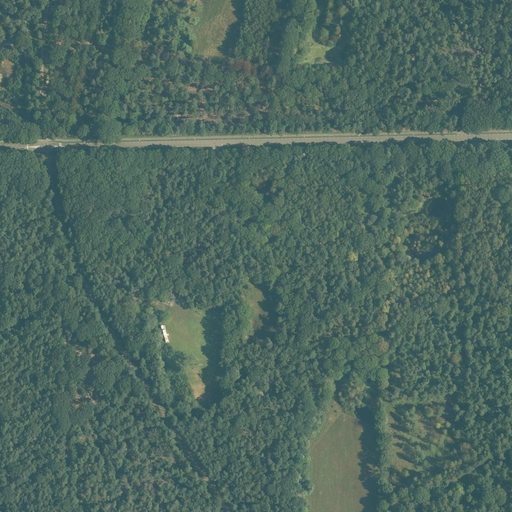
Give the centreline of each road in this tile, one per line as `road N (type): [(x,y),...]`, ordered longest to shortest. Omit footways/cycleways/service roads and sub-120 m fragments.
road 1 (tertiary): [(0,149),(511,136)]
road 2 (track): [(69,511),(64,284)]
road 3 (track): [(64,284),(31,157)]
